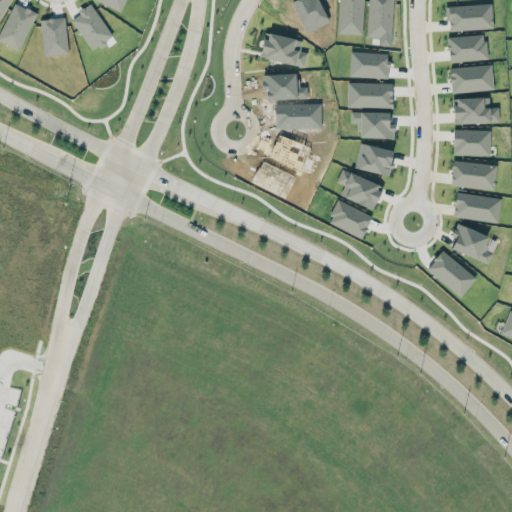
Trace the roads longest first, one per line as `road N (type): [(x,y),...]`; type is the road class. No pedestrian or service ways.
road 1 (tertiary): [(119,193),(355,307),(511,442)]
road 2 (tertiary): [(511,394),(362,272),(204,196)]
road 3 (residential): [(408,0),(417,150),(405,222)]
road 4 (residential): [(2,511),(59,331)]
road 5 (residential): [(140,165),(187,63),(197,0)]
road 6 (residential): [(182,0),(119,155)]
road 7 (residential): [(93,182),(50,310),(59,331)]
road 8 (residential): [(59,331),(76,314),(119,193)]
road 9 (residential): [(243,0),(225,37),(228,131)]
road 10 (tertiary): [(119,155),(0,94)]
